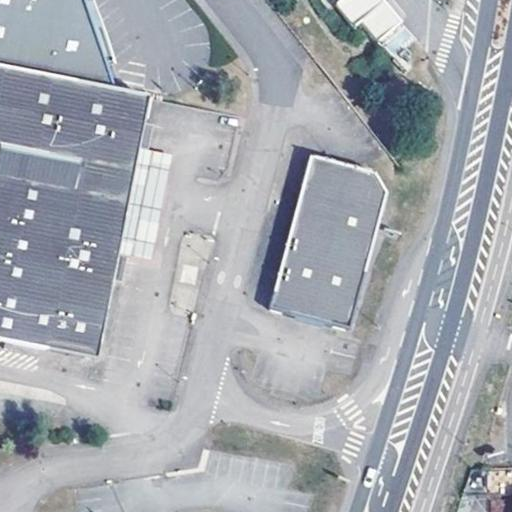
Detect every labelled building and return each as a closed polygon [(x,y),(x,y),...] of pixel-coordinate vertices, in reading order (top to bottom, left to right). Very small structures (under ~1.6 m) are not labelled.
[(0,0),(0,70),(111,92),(82,16),(76,0),(0,0)] [(400,26),(378,0),(339,0),(335,4),(354,28),(361,23),(378,44),(400,26)] [(138,125),(143,99),(111,92),(0,70),(0,342),(94,360),(109,283),(115,284),(121,285),(126,259),(114,256),(134,150),(146,151),(150,127),(138,125)] [(159,154),(146,151),(134,150),(114,256),(126,259),(139,261),(159,154)] [(308,325),(330,331),(349,335),(387,185),(308,165),(269,315),(289,321),(308,325)] [(304,344),(330,331),(308,325),(289,321),(304,344)]
